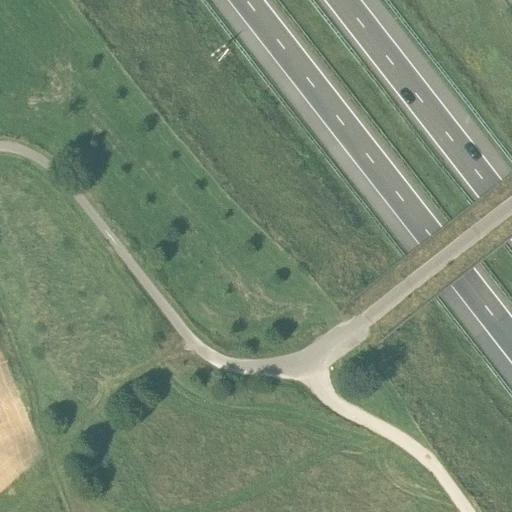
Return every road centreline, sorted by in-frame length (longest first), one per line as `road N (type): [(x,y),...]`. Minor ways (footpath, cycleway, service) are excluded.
road 1 (motorway): [(243,0),(511,350)]
road 2 (motorway): [(511,227),(338,0)]
road 3 (unclassified): [(302,368),(511,207)]
road 4 (track): [(468,511),(430,464),(326,394),(302,368)]
